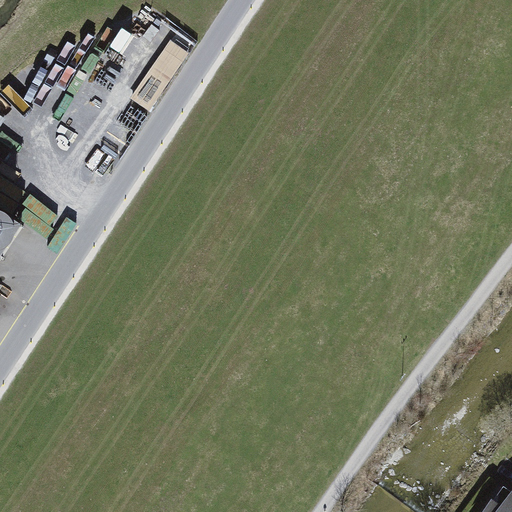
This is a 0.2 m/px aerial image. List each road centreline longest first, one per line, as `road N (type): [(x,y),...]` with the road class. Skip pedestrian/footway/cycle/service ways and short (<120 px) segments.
road 1 (residential): [(250,0),(0,383)]
road 2 (track): [(511,275),(332,511)]
